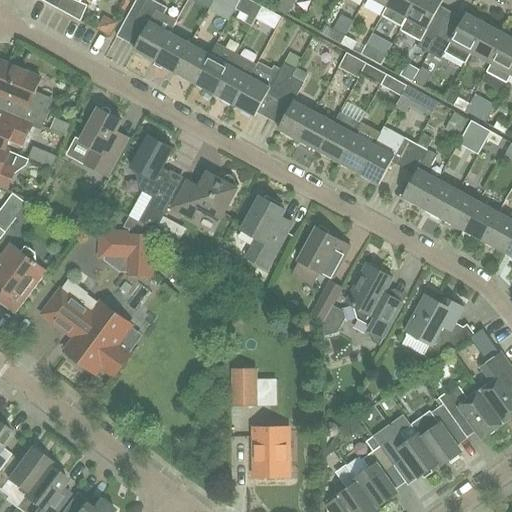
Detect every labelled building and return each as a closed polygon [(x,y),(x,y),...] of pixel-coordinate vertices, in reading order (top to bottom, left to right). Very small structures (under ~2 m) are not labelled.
[(79,0),(60,0),(57,8),(81,21),(87,5),(79,2),(79,0)] [(154,61),(170,33),(176,21),(163,14),(167,8),(152,0),(136,0),(127,17),(146,27),(134,50),(154,61)] [(213,0),(213,1),(229,10),(234,0),(213,0)] [(288,15),(293,6),(282,0),(281,0),(276,9),(288,15)] [(407,18),(416,0),(390,0),(387,7),(386,7),(381,15),(401,26),(406,18),(407,18)] [(442,30),(430,23),(443,1),(441,0),(416,0),(407,18),(406,18),(401,26),(398,31),(420,42),(417,47),(429,54),(442,30)] [(247,8),(258,15),(262,7),(251,1),(247,8)] [(262,7),(258,15),(256,19),(274,29),(281,17),(262,7)] [(471,53),(487,25),(466,13),(459,25),(448,19),(442,30),(429,54),(441,60),(445,52),(465,63),(471,53)] [(491,64),(507,35),(487,25),(471,53),(491,64)] [(341,44),(345,36),(334,30),(329,38),(341,44)] [(190,44),(170,33),(154,61),(174,72),(190,44)] [(511,75),(511,73),(511,38),(507,35),(491,64),(486,72),(507,83),(511,75)] [(356,42),(345,36),(341,44),(352,50),(356,42)] [(194,83),(210,55),(190,44),(174,72),(194,83)] [(214,94),(236,55),(216,44),(210,55),(194,83),(214,94)] [(385,58),(365,47),(361,55),(381,66),(385,58)] [(357,59),(346,53),(342,60),(353,67),(357,59)] [(234,105),(250,76),(250,77),(256,66),(236,55),(214,94),(234,105)] [(9,113),(10,113),(33,123),(39,125),(50,101),(34,94),(40,78),(2,62),(0,65),(0,93),(15,100),(9,113)] [(267,93),(279,100),(296,69),(284,63),(280,69),(273,66),(271,69),(258,62),(256,66),(250,77),(250,76),(234,105),(255,116),(267,93)] [(362,71),(382,82),(386,75),(366,64),(362,71)] [(299,140),(314,112),(294,101),(304,83),(308,76),(296,69),(279,100),(291,106),(278,129),(299,140)] [(398,81),(386,75),(382,82),(393,89),(398,81)] [(454,106),(465,112),(469,104),(458,98),(454,106)] [(480,110),(469,104),(465,112),(476,118),(480,110)] [(122,121),(110,115),(111,111),(109,109),(106,107),(103,108),(101,110),(98,108),(80,141),(93,148),(84,163),(107,176),(119,154),(107,147),(122,121)] [(24,145),(33,123),(10,113),(9,113),(0,108),(0,147),(6,150),(10,139),(24,145)] [(319,151),(334,123),(334,122),(314,112),(299,140),(319,151)] [(339,162),(354,134),(360,123),(339,112),(334,122),(334,123),(319,151),(339,162)] [(459,137),(468,119),(455,112),(445,129),(459,137)] [(66,136),(71,125),(55,118),(50,130),(66,136)] [(509,126),(498,120),(494,128),(505,134),(509,126)] [(480,126),(472,122),(468,129),(487,139),(491,132),(480,126)] [(403,168),(416,144),(384,127),(374,145),(359,173),(379,184),(392,162),(403,168)] [(502,138),(491,132),(487,139),(486,140),(497,146),(502,138)] [(359,173),(374,145),(354,134),(339,162),(359,173)] [(138,184),(140,190),(155,198),(153,202),(156,204),(144,225),(155,231),(174,196),(161,189),(168,176),(164,174),(162,168),(173,149),(148,135),(131,167),(144,174),(138,184)] [(423,208),(438,180),(427,173),(436,155),(416,144),(403,168),(415,174),(402,197),(423,208)] [(9,151),(6,150),(0,147),(0,186),(7,190),(16,168),(19,169),(25,165),(28,159),(9,151)] [(219,222),(239,185),(235,183),(235,181),(235,178),(233,177),(232,175),(230,175),(228,175),(226,175),(224,177),(209,169),(199,187),(187,180),(172,208),(190,217),(194,209),(219,222)] [(443,219),(458,191),(438,180),(423,208),(443,219)] [(463,230),(478,202),(458,191),(443,219),(463,230)] [(0,239),(6,232),(27,204),(12,193),(0,208),(0,239)] [(267,269),(288,231),(277,224),(284,210),(260,197),(242,230),(257,238),(247,258),(267,269)] [(483,241),(498,213),(478,202),(463,230),(483,241)] [(503,252),(511,235),(511,219),(498,213),(483,241),(503,252)] [(166,237),(174,223),(163,217),(155,231),(166,237)] [(317,228),(299,261),(332,279),(350,246),(328,234),(330,231),(320,225),(318,228),(317,228)] [(153,276),(155,236),(129,235),(100,234),(99,255),(105,256),(105,259),(120,270),(127,270),(127,275),(153,276)] [(511,235),(503,252),(511,257),(511,235)] [(0,296),(7,301),(4,305),(16,314),(48,271),(37,263),(35,252),(26,245),(22,251),(11,243),(0,258),(0,296)] [(379,346),(398,310),(384,303),(382,297),(392,278),(367,264),(346,303),(354,307),(358,319),(370,325),(368,329),(372,342),(379,346)] [(69,279),(62,289),(61,289),(41,316),(74,340),(65,351),(96,374),(101,366),(114,376),(130,355),(117,345),(132,326),(101,303),(98,306),(85,297),(88,293),(69,279)] [(146,286),(129,302),(137,312),(155,295),(146,286)] [(452,330),(464,308),(449,300),(446,307),(425,295),(405,331),(429,344),(424,355),(431,365),(455,348),(448,338),(454,334),(452,330)] [(320,301),(312,316),(324,323),(324,321),(332,308),(320,301)] [(338,333),(345,319),(343,312),(332,307),(332,308),(324,321),(325,337),(338,333)] [(318,333),(318,321),(303,321),(303,333),(318,333)] [(511,415),(511,390),(506,383),(511,378),(511,370),(500,354),(482,367),(493,383),(481,392),(503,423),(511,415)] [(253,405),(253,369),(229,369),(229,405),(253,405)] [(503,423),(481,392),(469,401),(457,385),(439,398),(443,404),(455,421),(465,414),(482,438),(503,423)] [(461,453),(446,433),(458,425),(455,421),(443,404),(431,413),(430,411),(411,424),(418,434),(439,464),(438,464),(441,467),(461,453)] [(2,446),(12,432),(0,423),(0,468),(11,454),(2,446)] [(254,477),(290,476),(289,428),(253,429),(254,477)] [(439,464),(418,434),(406,442),(400,433),(380,447),(393,466),(405,458),(419,478),(438,464),(439,464)] [(397,493),(383,474),(394,466),(393,466),(380,447),(373,437),(366,441),(373,451),(362,460),(359,456),(346,466),(358,482),(377,508),(377,507),(397,493)] [(17,507),(48,464),(49,465),(51,461),(32,447),(21,461),(11,454),(0,468),(0,489),(9,496),(7,499),(17,507)] [(68,479),(49,465),(48,464),(17,507),(23,511),(57,511),(62,506),(52,499),(68,479)] [(358,482),(339,496),(337,494),(327,501),(327,511),(377,511),(380,511),(377,507),(377,508),(358,482)] [(113,511),(115,510),(99,498),(94,504),(77,491),(61,511),(113,511)]
